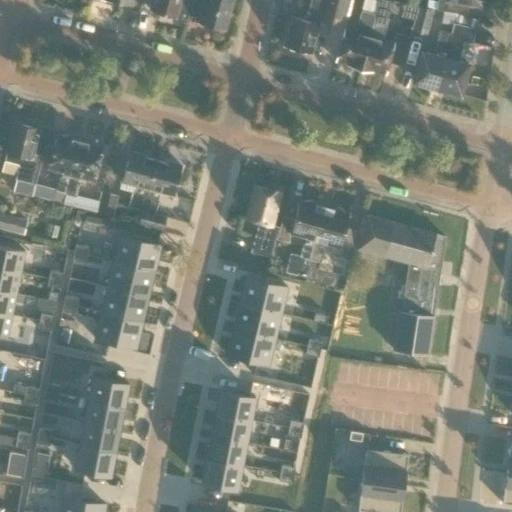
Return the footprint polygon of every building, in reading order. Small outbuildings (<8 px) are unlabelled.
[(174,17),(179,0),(152,0),(149,10),(174,17)] [(203,0),(197,23),(223,30),(231,0),(203,0)] [(283,46),(309,54),(313,38),(314,38),(319,20),(331,23),(331,21),(336,0),(310,0),(305,21),(292,17),(283,46)] [(336,0),(331,21),(345,25),(352,0),(336,0)] [(392,2),(382,0),(380,0),(377,12),(388,15),(392,2)] [(427,0),(426,7),(436,9),(437,0),(433,0),(427,0)] [(478,3),(478,0),(437,0),(436,9),(466,13),(468,1),(478,3)] [(413,31),(427,34),(433,9),(419,6),(413,31)] [(360,68),(375,15),(361,11),(355,33),(344,30),(335,61),(360,68)] [(458,56),(463,40),(470,42),(477,18),(456,13),(454,22),(453,21),(450,33),(451,33),(436,88),(459,95),(467,64),(449,59),(450,54),(458,56)] [(375,15),(360,68),(384,75),(388,62),(402,66),(409,38),(395,34),(393,43),(383,40),(388,19),(375,15)] [(436,88),(451,33),(450,33),(438,30),(432,50),(440,52),(439,57),(420,51),(412,82),(436,88)] [(15,181),(34,186),(42,157),(32,154),(39,129),(15,123),(5,160),(20,164),(15,181)] [(66,195),(79,142),(56,136),(47,170),(66,175),(65,179),(61,178),(58,180),(52,201),(63,204),(64,203),(66,195)] [(79,142),(66,195),(76,198),(76,195),(79,186),(77,182),(74,181),(75,177),(94,182),(103,148),(79,142)] [(142,209),(147,189),(155,160),(129,153),(121,182),(135,186),(133,191),(132,191),(128,206),(142,209)] [(174,196),(182,167),(155,160),(147,189),(142,209),(155,213),(159,199),(158,198),(159,192),(174,196)] [(34,186),(15,181),(13,191),(31,196),(34,186)] [(258,222),(254,238),(251,251),(270,256),(278,225),(271,224),(279,193),(254,186),(245,219),(258,222)] [(113,214),(118,194),(101,190),(96,210),(113,214)] [(76,198),(66,195),(64,203),(83,208),(95,211),(98,201),(76,195),(76,198)] [(308,264),(323,207),(299,201),(294,218),(282,215),(276,238),(288,241),(290,234),(310,239),(309,243),(306,243),(303,245),(300,257),(295,274),(305,276),(308,264)] [(323,207),(308,264),(313,265),(314,261),(320,262),(323,251),(320,246),(319,246),(320,242),(340,247),(349,214),(323,207)] [(85,211),(77,209),(75,219),(83,221),(85,211)] [(166,215),(141,209),(138,222),(163,229),(166,215)] [(26,221),(0,214),(0,227),(22,234),(26,221)] [(110,219),(85,214),(84,223),(108,228),(110,219)] [(426,354),(436,292),(445,237),(392,223),(362,215),(353,248),(383,256),(413,265),(410,287),(402,287),(400,298),(404,299),(402,312),(399,311),(393,349),(426,354)] [(119,235),(113,260),(155,270),(161,245),(119,235)] [(75,243),(74,251),(87,254),(89,246),(75,243)] [(0,244),(0,267),(20,272),(24,250),(0,244)] [(74,251),(72,259),(86,262),(87,254),(74,251)] [(285,271),(295,274),(300,257),(300,255),(290,252),(285,271)] [(113,260),(107,286),(148,296),(155,270),(113,260)] [(324,268),(309,265),(305,281),(321,285),(324,268)] [(0,267),(0,289),(15,293),(20,272),(0,267)] [(50,270),(48,277),(62,280),(64,272),(50,270)] [(246,276),(239,302),(281,313),(287,286),(246,276)] [(48,277),(47,285),(60,288),(62,280),(48,277)] [(107,286),(100,312),(142,322),(148,296),(107,286)] [(0,289),(0,311),(11,314),(15,293),(0,289)] [(65,294),(63,302),(77,306),(79,298),(65,294)] [(63,302),(61,310),(75,313),(77,306),(63,302)] [(239,302),(233,328),(275,338),(281,313),(239,302)] [(0,311),(0,334),(7,336),(11,314),(0,311)] [(41,312),(39,320),(53,323),(54,315),(41,312)] [(100,312),(94,337),(136,347),(142,322),(100,312)] [(314,312),(312,320),(326,323),(328,315),(314,312)] [(299,354),(308,322),(282,315),(273,347),(299,354)] [(39,320),(37,328),(51,330),(53,323),(39,320)] [(62,326),(59,341),(67,343),(70,328),(62,326)] [(233,328),(227,354),(268,364),(275,338),(233,328)] [(308,338),(307,345),(320,349),(322,341),(308,338)] [(307,345),(305,353),(318,356),(320,349),(307,345)] [(92,375),(88,398),(124,405),(128,383),(92,375)] [(257,376),(256,385),(276,387),(277,378),(257,376)] [(47,383),(45,390),(59,393),(60,385),(47,383)] [(26,386),(24,393),(38,396),(40,388),(26,386)] [(219,389),(214,412),(250,419),(254,396),(219,389)] [(45,390),(43,398),(57,401),(59,393),(45,390)] [(24,393),(23,401),(37,404),(38,396),(24,393)] [(291,393),(288,410),(302,413),(305,396),(291,393)] [(88,398),(83,421),(119,428),(124,405),(88,398)] [(214,412),(210,435),(246,441),(250,419),(214,412)] [(290,419),(288,427),(302,429),(303,422),(290,419)] [(83,421),(79,444),(115,451),(119,428),(83,421)] [(38,426),(37,434),(51,437),(52,429),(38,426)] [(288,427),(286,435),(300,437),(302,429),(288,427)] [(18,430),(16,438),(30,441),(31,433),(18,430)] [(362,432),(350,430),(349,438),(361,440),(362,432)] [(56,433),(52,446),(68,451),(72,438),(56,433)] [(37,434),(35,442),(49,445),(51,437),(37,434)] [(210,435),(205,457),(242,464),(246,441),(210,435)] [(271,437),(269,444),(277,446),(279,439),(279,438),(271,437)] [(16,438),(14,446),(28,449),(30,441),(16,438)] [(279,439),(277,446),(288,448),(290,440),(279,438),(279,439)] [(79,444),(74,467),(110,474),(115,451),(79,444)] [(404,485),(408,454),(366,448),(361,479),(404,485)] [(205,457),(201,480),(237,487),(242,464),(205,457)] [(281,464),(279,471),(293,474),(295,466),(281,464)] [(0,465),(0,483),(18,485),(20,467),(0,465)] [(33,466),(31,474),(45,477),(46,469),(35,467),(33,466)] [(279,471),(278,479),(292,482),(293,474),(279,471)] [(511,504),(511,472),(506,472),(502,503),(511,504)] [(373,511),(400,511),(404,485),(361,479),(357,510),(373,511)] [(42,497),(41,511),(60,511),(60,497),(42,497)] [(63,497),(60,511),(104,511),(105,503),(63,497)]
